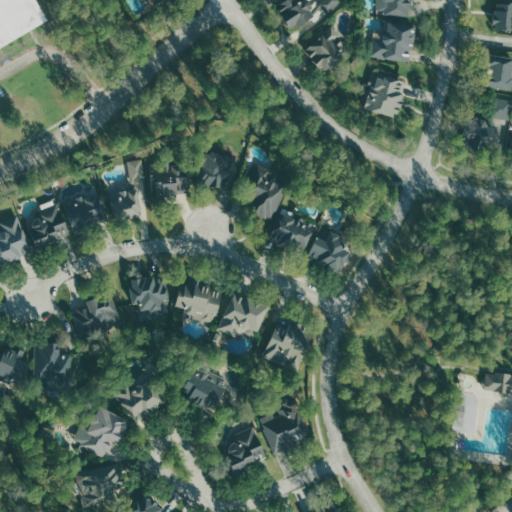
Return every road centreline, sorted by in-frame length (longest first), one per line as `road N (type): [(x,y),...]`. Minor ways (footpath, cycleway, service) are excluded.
road 1 (residential): [(454,0),(442,97),(418,170),(346,306),(331,353),(329,407),(346,460)]
road 2 (residential): [(227,0),(301,94),(356,141),(471,192),(511,197)]
road 3 (residential): [(346,306),(205,244),(115,254),(47,280),(31,301)]
road 4 (residential): [(0,173),(78,130),(228,1)]
road 5 (residential): [(346,460),(234,506),(212,504),(176,454)]
